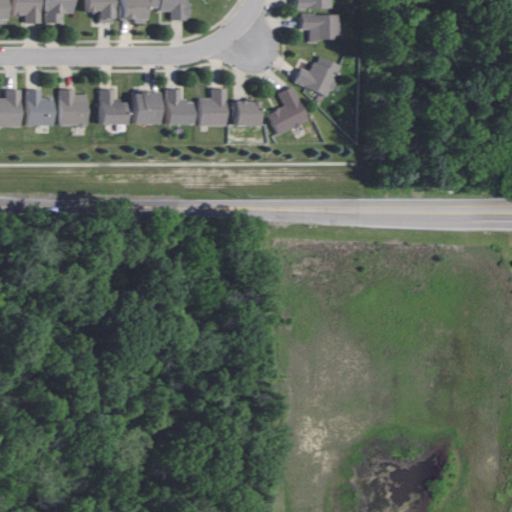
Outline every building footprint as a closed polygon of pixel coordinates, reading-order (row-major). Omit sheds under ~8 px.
[(36,0),(36,20),(22,20),(22,12),(10,12),(10,0),(36,0)] [(58,21),(42,22),(42,0),(70,0),(70,11),(58,11),(58,21)] [(110,0),(110,21),(95,21),(95,12),(88,12),(88,10),(83,10),(83,0),(110,0)] [(143,0),(143,20),(132,20),(132,15),(118,15),(118,0),(143,0)] [(183,0),(183,2),(187,2),(187,16),(185,16),(185,19),(169,19),(169,10),(158,10),(158,7),(150,7),(150,0),(183,0)] [(306,9),(292,9),(292,0),(327,0),(327,6),(306,6),(306,9)] [(336,14),(336,37),(313,38),(313,40),(305,40),(305,28),(297,28),(296,14),(336,14)] [(317,55),(337,64),(330,81),(331,82),(328,89),(326,88),(322,96),(290,81),(296,67),(305,71),(309,61),(313,62),(317,55)] [(298,122),(291,126),(290,124),(275,132),(263,111),(280,103),(274,91),(288,84),(304,117),(297,120),(298,122)] [(72,92),(84,92),(84,122),(83,122),(83,124),(75,124),(75,122),(58,122),(57,87),(72,86),(72,92)] [(18,124),(0,124),(0,96),(3,96),(3,87),(18,87),(18,124)] [(222,124),(196,125),(196,97),(207,97),(207,88),(222,87),(222,124)] [(38,88),(38,96),(50,96),(51,123),(25,123),(24,88),(38,88)] [(111,88),(111,98),(117,98),(117,101),(122,101),(122,123),(96,123),(96,88),(111,88)] [(188,102),(188,123),(162,123),(162,89),(177,89),(177,97),(181,97),(181,102),(188,102)] [(156,90),(155,122),(130,122),(130,92),(136,92),(136,90),(156,90)] [(257,97),(256,123),(231,122),(231,115),(230,115),(230,100),(231,100),(231,97),(257,97)]
